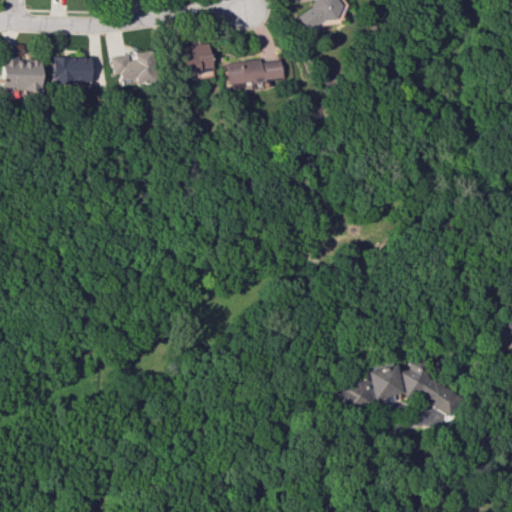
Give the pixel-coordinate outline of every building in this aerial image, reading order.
[(305,0),(306,10),(293,10),(294,24),(330,21),(328,0),(305,0)] [(205,66),(201,41),(167,47),(172,77),(186,75),(185,69),(205,66)] [(129,77),(129,83),(148,81),(145,50),(123,52),(124,53),(103,56),(105,73),(112,73),(112,78),(129,77)] [(0,56),(0,88),(33,89),(34,58),(0,56)] [(83,56),(46,56),(45,81),(83,81),(83,56)] [(218,62),(221,83),(274,77),(272,59),(252,62),(252,58),(218,62)] [(333,409),(367,403),(366,398),(398,392),(399,399),(408,397),(441,412),(451,392),(421,377),(418,361),(412,358),(400,360),(402,369),(390,371),(389,364),(360,369),(362,379),(328,385),(333,409)]
